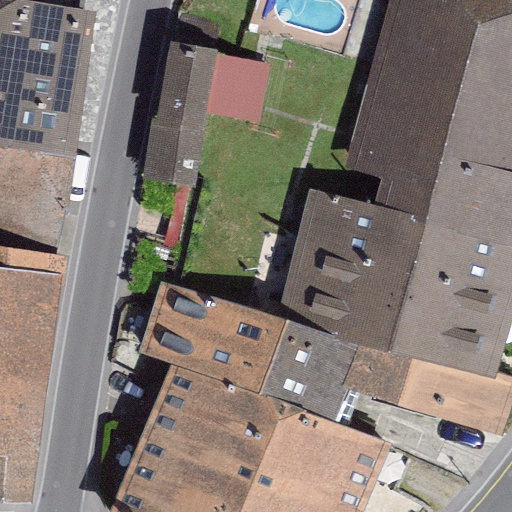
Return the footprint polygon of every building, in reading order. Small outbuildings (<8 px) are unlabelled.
[(315,194),(289,315),(495,379),(511,320),(511,0),(509,0),(403,0),(350,201),(315,194)] [(99,27),(0,12),(0,231),(69,238),(99,27)] [(180,52),(148,192),(201,198),(217,121),(262,127),(271,69),(180,52)] [(0,502),(29,503),(65,273),(0,268),(0,502)] [(289,315),(163,277),(134,354),(187,373),(263,401),(289,315)] [(511,402),(511,384),(495,379),(289,315),(263,401),(351,431),(362,401),(501,436),(511,402)] [(187,373),(111,511),(358,511),(388,444),(351,431),(263,401),(187,373)]
